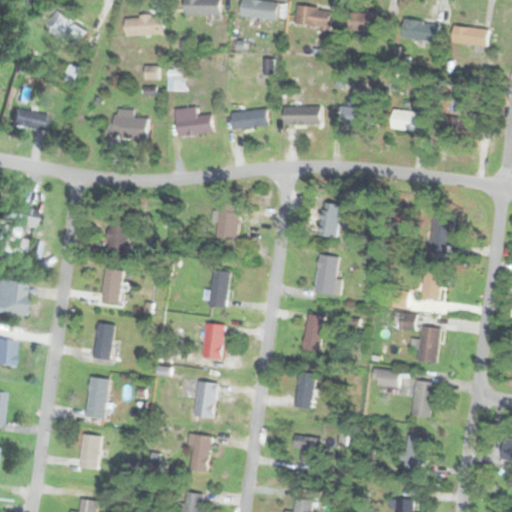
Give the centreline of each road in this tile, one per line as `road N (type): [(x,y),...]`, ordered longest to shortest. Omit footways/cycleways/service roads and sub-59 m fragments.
road 1 (residential): [(511,187),(325,166),(115,180),(0,158)]
road 2 (residential): [(511,114),(459,511)]
road 3 (residential): [(287,167),(242,511)]
road 4 (residential): [(76,174),(32,511)]
